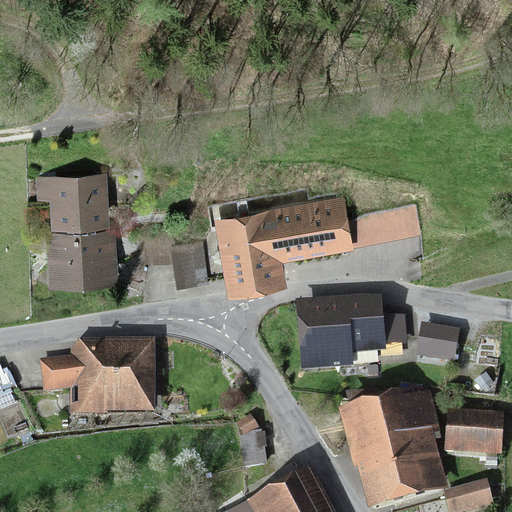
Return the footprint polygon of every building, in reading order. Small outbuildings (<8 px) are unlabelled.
[(110,223),(107,171),(36,175),(37,199),(50,199),(51,227),(67,226),(96,224),(110,223)] [(214,217),(228,295),(288,284),(284,258),(420,234),(415,204),(349,216),(345,193),(214,217)] [(67,230),(46,231),(49,286),(118,282),(115,227),(97,228),(67,230)] [(202,230),(144,237),(147,262),(173,259),(176,287),(208,283),(202,230)] [(362,298),(296,303),(302,373),(354,369),(353,356),(386,353),(386,347),(409,346),(405,316),(384,318),(382,298),(362,298)] [(455,362),(460,330),(422,324),(417,356),(455,362)] [(155,340),(79,341),(71,349),(71,357),(40,360),(44,393),(69,391),(70,416),(156,415),(155,340)] [(378,375),(378,365),(368,365),(369,375),(378,375)] [(494,384),(487,374),(474,384),(481,394),(494,384)] [(412,391),(339,410),(354,471),(357,470),(367,511),(370,511),(444,493),(448,511),(468,511),(494,506),(487,480),(449,490),(436,442),(443,441),(430,392),(414,396),(412,391)] [(502,456),(504,416),(447,412),(445,453),(453,453),(452,457),(485,459),(484,470),(498,471),(499,456),(502,456)] [(251,415),(236,426),(243,437),(240,437),(245,469),(268,465),(265,448),(267,448),(265,433),(263,434),(262,431),(252,432),(259,428),(251,415)] [(333,511),(311,469),(228,511),(333,511)]
